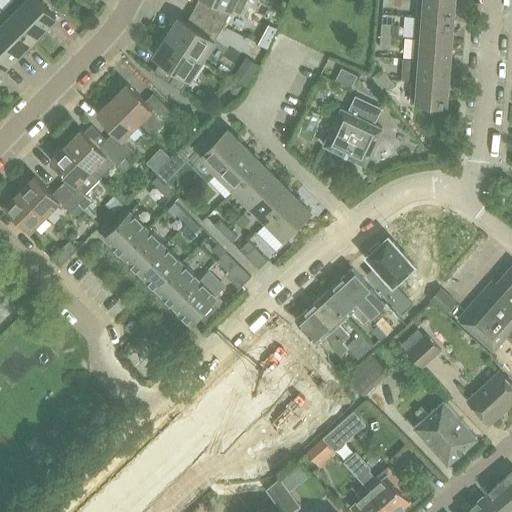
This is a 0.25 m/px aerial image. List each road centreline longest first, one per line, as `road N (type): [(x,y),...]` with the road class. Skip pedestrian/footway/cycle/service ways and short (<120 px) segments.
road 1 (residential): [(149,415),(355,226)]
road 2 (residential): [(0,236),(98,336),(102,368),(149,415)]
road 3 (residential): [(355,226),(251,122),(291,43)]
road 4 (residential): [(461,195),(480,152),(492,0)]
road 5 (residential): [(131,0),(0,143)]
road 6 (residential): [(48,511),(149,415)]
